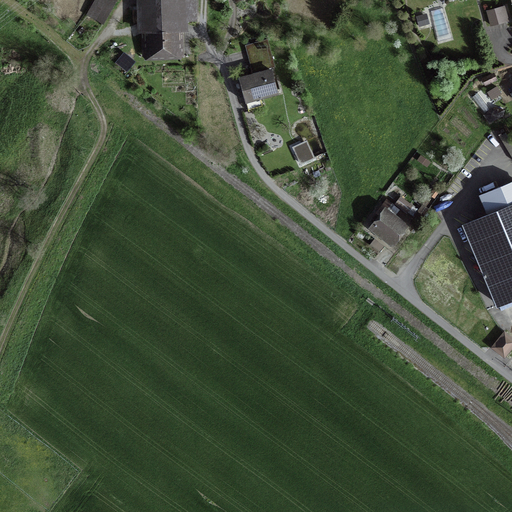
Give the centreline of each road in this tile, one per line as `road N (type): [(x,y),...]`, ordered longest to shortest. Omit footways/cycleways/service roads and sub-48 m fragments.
road 1 (residential): [(511,376),(269,185),(204,33)]
road 2 (track): [(0,366),(49,237),(106,135),(82,76),(124,0)]
